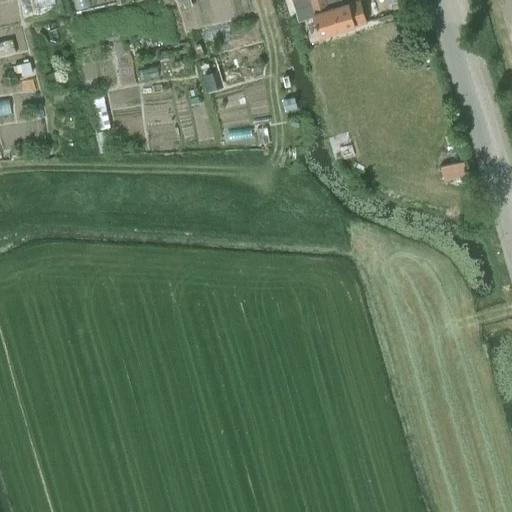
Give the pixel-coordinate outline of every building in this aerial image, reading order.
[(74,0),(77,9),(91,6),(89,0),(74,0)] [(308,0),(320,36),(366,22),(360,1),(329,10),(325,0),(308,0)] [(10,40),(0,42),(0,55),(14,51),(10,40)] [(29,63),(14,66),(15,73),(21,71),(22,76),(32,73),(29,63)] [(217,82),(206,85),(207,91),(218,88),(217,82)] [(104,97),(94,99),(101,130),(112,127),(104,97)] [(296,97),(285,100),(287,110),(299,107),(296,97)] [(32,104),(21,105),(22,113),(33,111),(32,104)] [(463,162),(439,167),(443,182),(466,177),(463,162)]
